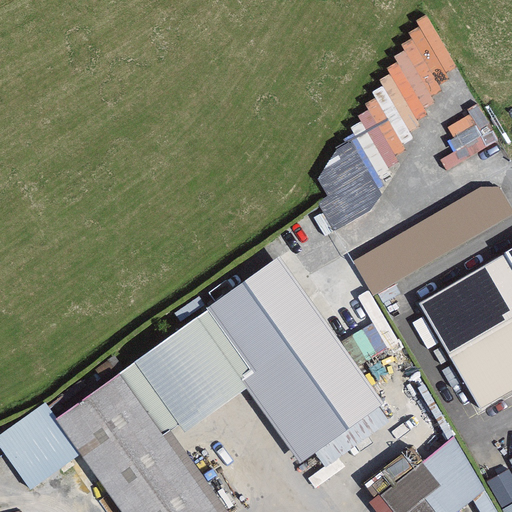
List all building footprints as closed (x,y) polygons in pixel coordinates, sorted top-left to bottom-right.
[(467,116),(467,123),(451,124),(453,157),(491,154),(488,114),(467,116)] [(366,137),(314,166),(330,195),(319,202),(334,228),(398,192),(366,137)] [(511,206),(498,180),(354,256),(374,292),(511,219),(511,206)] [(511,391),(511,273),(503,257),(414,307),(473,413),(511,391)] [(387,420),(271,258),(41,421),(105,511),(218,511),(167,440),(255,378),(305,448),(312,443),(326,463),(387,420)] [(453,434),(373,493),(387,511),(462,511),(494,489),(453,434)] [(511,511),(511,461),(509,463),(511,467),(511,506),(502,511),(511,511)]
